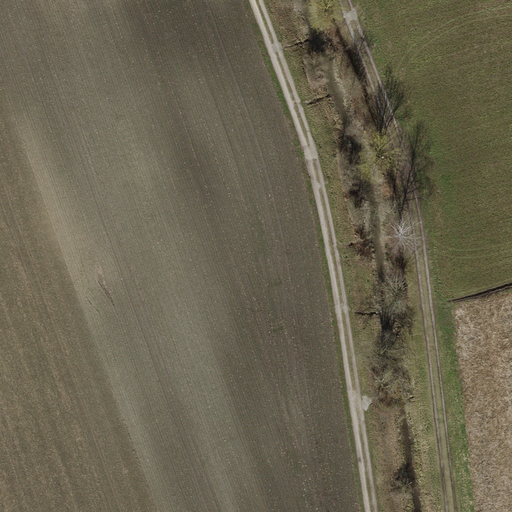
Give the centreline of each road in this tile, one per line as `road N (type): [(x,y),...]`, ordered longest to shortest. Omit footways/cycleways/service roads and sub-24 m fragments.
road 1 (track): [(257,0),(327,193),(376,511)]
road 2 (track): [(345,0),(415,198),(451,511)]
